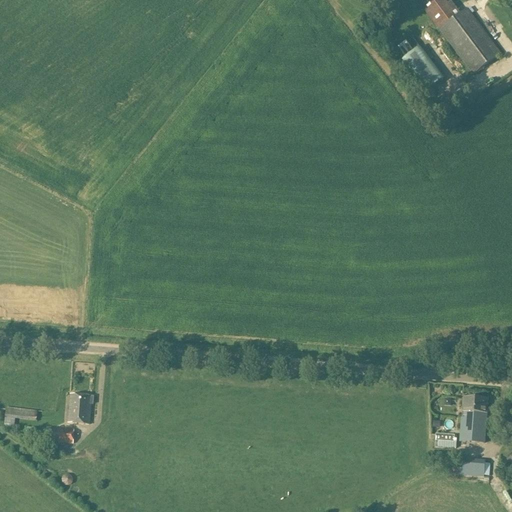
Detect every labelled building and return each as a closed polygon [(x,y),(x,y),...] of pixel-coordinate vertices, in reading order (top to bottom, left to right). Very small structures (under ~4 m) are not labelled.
[(448,4),(430,18),(439,30),(461,14),(452,2),(448,4)] [(468,9),(461,14),(439,30),(473,76),(501,54),(468,9)] [(405,56),(401,59),(424,92),(443,79),(412,36),(397,46),(405,56)] [(91,404),(92,405),(93,397),(70,395),(68,423),(89,425),(91,404)] [(485,444),(488,399),(463,398),(462,412),(463,412),(462,417),(460,442),(485,444)] [(36,422),(37,411),(6,408),(4,427),(14,428),(15,419),(36,422)] [(54,454),(54,445),(56,445),(57,444),(73,444),(74,430),(56,429),(46,428),(45,454),(54,454)] [(435,448),(456,449),(456,439),(455,439),(455,435),(436,434),(435,448)] [(456,476),(484,478),(485,461),(463,459),(463,464),(457,464),(457,461),(451,461),(450,474),(456,475),(456,476)]
